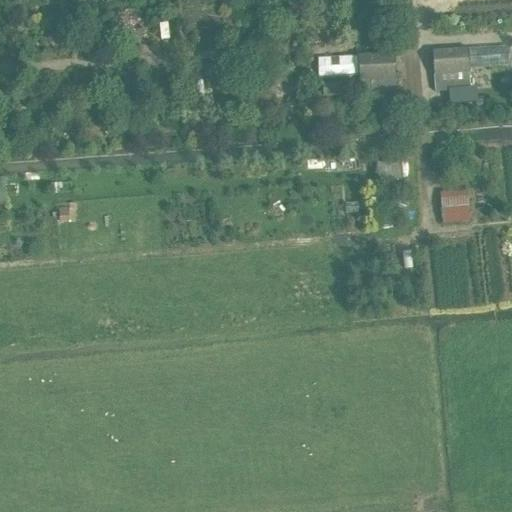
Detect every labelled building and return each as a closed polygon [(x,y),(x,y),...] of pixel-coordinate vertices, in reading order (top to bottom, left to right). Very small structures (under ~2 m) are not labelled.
[(433,93),(469,90),(466,50),(430,52),(433,93)] [(358,96),(395,94),(393,55),(357,56),(358,96)] [(323,98),(340,97),(339,85),(322,86),(323,98)] [(378,182),(402,181),(400,163),(376,165),(378,182)] [(440,210),(441,224),(468,223),(467,192),(439,194),(439,206),(447,205),(447,209),(440,210)]
